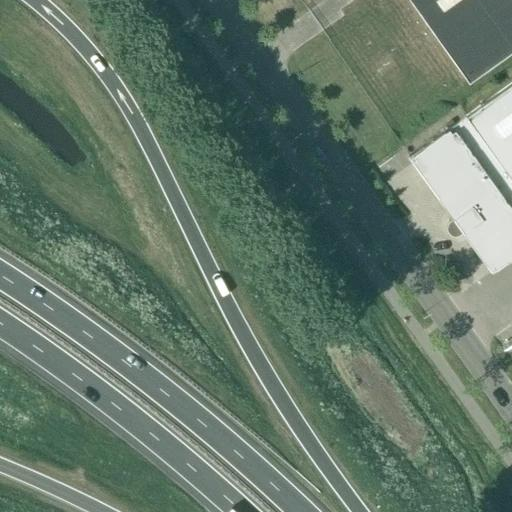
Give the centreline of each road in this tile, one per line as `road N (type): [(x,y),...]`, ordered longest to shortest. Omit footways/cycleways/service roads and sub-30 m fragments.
road 1 (trunk): [(352,511),(266,384),(127,108),(79,42),(33,0)]
road 2 (tertiary): [(511,410),(214,0)]
road 3 (trunk): [(300,511),(126,360),(0,277)]
road 4 (trunk): [(0,322),(239,511)]
